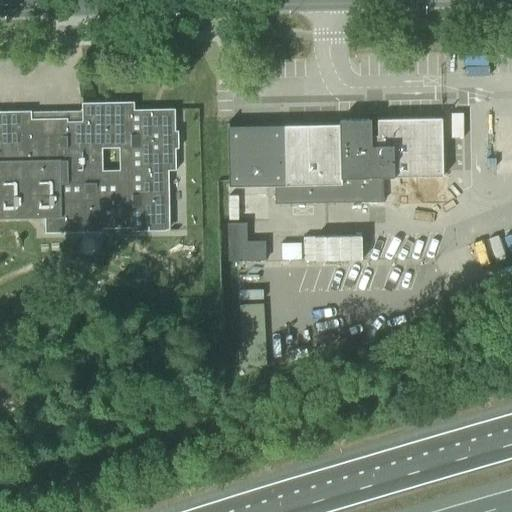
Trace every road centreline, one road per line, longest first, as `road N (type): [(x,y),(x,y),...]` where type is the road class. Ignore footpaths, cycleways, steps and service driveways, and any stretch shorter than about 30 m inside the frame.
road 1 (tertiary): [(0,6),(259,0)]
road 2 (motorway): [(511,444),(282,511)]
